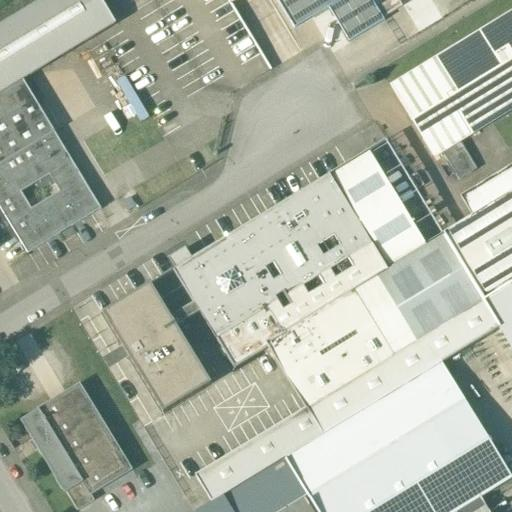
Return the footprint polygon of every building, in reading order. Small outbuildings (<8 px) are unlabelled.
[(99,0),(41,0),(0,25),(0,91),(21,79),(22,79),(114,23),(99,0)] [(276,0),(293,28),(327,7),(348,41),(383,20),(371,0),(276,0)] [(397,0),(387,0),(376,7),(382,17),(401,6),(397,0)] [(511,11),(390,86),(432,156),(440,151),(458,140),(511,106),(511,11)] [(0,91),(0,209),(26,253),(100,208),(22,79),(21,79),(0,91)] [(384,139),(328,174),(371,245),(426,336),(483,301),(442,233),(384,139)] [(476,169),(458,140),(440,151),(458,180),(476,169)] [(511,163),(459,196),(471,216),(442,233),(483,301),(511,283),(511,163)] [(328,174),(172,269),(199,312),(215,340),(371,245),(328,174)] [(371,245),(215,340),(233,369),(266,348),(273,359),(274,358),(305,408),(305,409),(415,342),(416,343),(426,336),(371,245)] [(199,312),(172,269),(100,313),(162,413),(210,383),(176,326),(199,312)] [(511,283),(483,301),(483,302),(499,327),(511,348),(511,283)] [(416,343),(415,343),(431,369),(440,363),(499,327),(483,302),(426,336),(416,343)] [(415,342),(305,409),(321,435),(322,436),(431,369),(415,343),(416,343),(415,342)] [(492,448),(440,363),(431,369),(322,436),(285,459),(309,498),(431,424),(458,469),(492,448)] [(78,383),(36,409),(37,412),(22,421),(76,510),(93,500),(90,495),(131,470),(78,383)] [(305,408),(194,476),(210,502),(193,511),(195,511),(284,458),(321,435),(305,409),(305,408)] [(309,498),(285,511),(450,511),(453,510),(473,498),(475,497),(458,469),(431,424),(309,498)] [(492,448),(458,469),(475,497),(509,476),(492,448)] [(285,511),(309,498),(285,459),(284,458),(196,511),(285,511)] [(482,511),(473,498),(453,510),(454,511),(482,511)]
